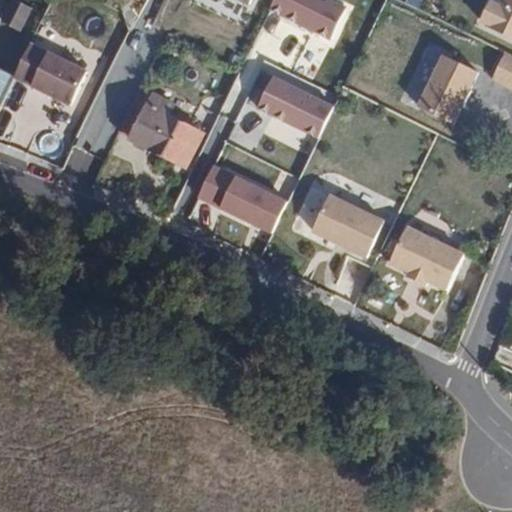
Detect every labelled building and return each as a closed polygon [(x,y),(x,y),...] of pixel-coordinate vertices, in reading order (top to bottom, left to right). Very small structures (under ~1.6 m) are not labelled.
[(31,34),(42,12),(17,0),(14,0),(4,21),(31,34)] [(330,39),(346,9),(329,0),(279,0),(275,9),(330,39)] [(511,0),(502,0),(502,1),(499,0),(490,0),(480,21),(511,36),(511,0)] [(71,105),(90,69),(34,41),(16,76),(16,77),(71,105)] [(511,91),(511,56),(502,52),(488,79),(511,91)] [(472,87),(478,73),(441,57),(420,105),(460,122),(475,89),(472,87)] [(0,106),(16,77),(16,76),(1,69),(0,70),(0,106)] [(334,106),(275,77),(259,109),(319,138),(334,106)] [(210,132),(151,102),(129,139),(188,169),(210,132)] [(301,183),(314,148),(270,132),(257,166),(301,183)] [(223,209),(239,176),(216,164),(199,197),(223,209)] [(273,232),(288,200),(239,176),(223,209),(273,232)] [(370,259),(389,219),(333,192),(314,232),(370,259)] [(468,255),(410,229),(394,264),(411,271),(409,276),(430,286),(432,280),(452,289),(468,255)]
